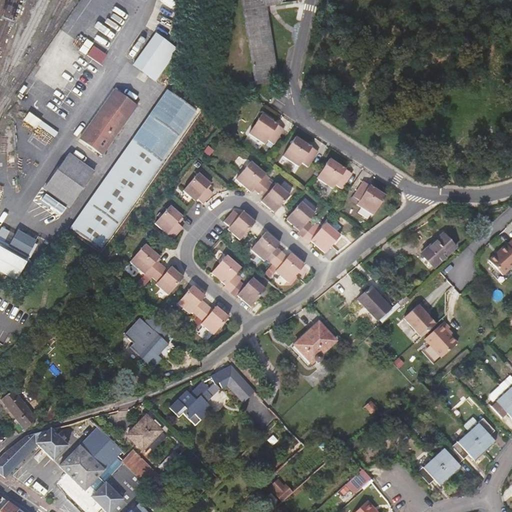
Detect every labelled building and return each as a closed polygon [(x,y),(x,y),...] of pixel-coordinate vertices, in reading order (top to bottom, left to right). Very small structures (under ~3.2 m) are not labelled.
[(302,1),(302,0),(241,0),(257,86),(278,82),(264,8),(302,1)] [(134,65),(150,77),(173,45),(157,34),(134,65)] [(181,51),(173,45),(150,77),(158,82),(181,51)] [(88,55),(101,64),(108,55),(95,46),(88,55)] [(169,89),(71,228),(94,244),(192,105),(169,89)] [(103,155),(138,105),(116,90),(81,140),(103,155)] [(56,137),(59,133),(30,113),(24,121),(36,129),(39,126),(56,137)] [(282,129),(260,115),(248,134),(264,144),(266,141),(272,145),(282,129)] [(317,151),(295,137),(282,156),(298,167),(301,163),(307,167),(317,151)] [(66,155),(40,189),(67,209),(93,175),(66,155)] [(240,173),(234,179),(237,182),(249,192),(252,188),(258,192),(268,181),(269,179),(267,177),(245,158),(244,159),(243,159),(242,159),(241,159),(238,158),(238,156),(230,165),(240,173)] [(351,173),(328,159),(321,169),(316,178),(332,189),(334,185),(341,189),(351,173)] [(181,191),(194,202),(196,199),(202,204),(203,202),(211,193),(206,188),(209,184),(196,173),(181,191)] [(268,181),(258,192),(264,197),(260,202),(274,213),(289,196),(275,184),(273,186),(268,181)] [(385,196),(362,181),(352,197),(358,201),(356,205),(372,215),(385,196)] [(314,213),(298,201),(283,218),(294,227),(298,231),(296,232),(302,238),(315,224),(309,219),(314,213)] [(181,217),(168,206),(153,223),(171,239),(179,231),(181,228),(175,223),(181,217)] [(247,217),(241,212),(238,216),(232,210),(223,222),(228,227),(226,229),(239,240),(254,223),(247,217)] [(340,236),(325,223),(320,229),(315,224),(302,238),(308,243),(310,241),(314,244),(325,254),(340,236)] [(443,231),(422,252),(435,266),(457,245),(443,231)] [(269,266),(280,253),(275,248),(278,244),(270,237),(265,232),(250,250),(269,266)] [(13,233),(4,248),(21,258),(29,243),(13,233)] [(505,242),(487,258),(501,273),(511,263),(511,237),(506,243),(505,242)] [(34,244),(30,250),(38,254),(41,248),(34,244)] [(158,257),(144,244),(128,262),(149,280),(161,265),(158,263),(155,261),(158,257)] [(21,258),(4,248),(0,245),(0,273),(12,280),(23,259),(21,258)] [(299,262),(289,254),(286,257),(280,253),(269,266),(272,268),(288,282),(303,265),(299,262)] [(229,292),(239,281),(233,276),(240,268),(227,256),(211,273),(221,282),(224,285),(223,287),(229,292)] [(28,263),(23,271),(26,273),(31,265),(28,263)] [(182,278),(169,267),(166,271),(164,268),(161,265),(149,280),(166,295),(182,278)] [(245,286),(239,281),(229,292),(235,297),(237,295),(241,298),(250,307),(265,289),(252,277),(245,286)] [(203,297),(191,286),(176,304),(194,319),(206,305),(203,303),(200,300),(203,297)] [(370,287),(358,299),(377,320),(389,309),(370,287)] [(404,318),(421,337),(436,323),(424,311),(426,309),(420,302),(404,318)] [(227,317),(215,307),(212,310),(209,308),(206,305),(194,319),(212,335),(227,317)] [(149,328),(139,339),(137,338),(129,346),(149,363),(150,362),(153,365),(160,358),(157,355),(166,344),(159,337),(168,328),(150,310),(140,321),(149,328)] [(444,321),(425,338),(442,356),(457,342),(446,330),(449,327),(444,321)] [(320,325),(293,350),(310,368),(337,343),(320,325)] [(179,416),(183,412),(195,424),(213,406),(207,400),(213,394),(207,388),(210,386),(217,382),(220,387),(226,384),(242,402),(254,391),(229,365),(213,373),(213,375),(203,381),(203,380),(190,392),(187,390),(169,407),(179,416)] [(511,382),(503,390),(511,400),(511,382)] [(36,417),(15,388),(2,397),(24,430),(36,417)] [(33,400),(34,400),(36,398),(29,389),(26,390),(33,400)] [(510,421),(511,418),(511,400),(503,390),(492,401),(493,402),(489,406),(501,420),(505,416),(510,421)] [(30,402),(40,413),(42,411),(34,400),(33,400),(30,402)] [(370,400),(364,405),(370,412),(376,407),(370,400)] [(127,434),(142,449),(161,430),(146,415),(127,434)] [(481,418),(466,432),(483,451),(494,441),(489,435),(493,431),(481,418)] [(78,445),(58,465),(83,490),(114,458),(118,454),(122,449),(98,425),(79,445),(78,445)] [(66,444),(50,428),(27,436),(4,452),(0,456),(0,473),(5,478),(37,444),(51,458),(66,444)] [(466,432),(450,446),(462,459),(467,455),(472,461),(483,451),(466,432)] [(441,446),(430,456),(449,476),(460,466),(457,464),(462,459),(450,446),(446,450),(441,446)] [(121,465),(90,496),(106,511),(108,511),(109,511),(118,511),(145,482),(147,485),(159,473),(134,449),(128,455),(124,459),(124,460),(124,461),(121,465)] [(114,458),(121,465),(124,461),(124,460),(124,459),(118,454),(114,458)] [(437,486),(449,476),(430,456),(419,466),(420,467),(415,471),(427,484),(432,480),(437,486)] [(273,497),(279,503),(291,493),(285,487),(273,497)] [(379,511),(369,500),(356,511),(379,511)] [(7,501),(0,509),(0,511),(22,511),(18,509),(12,505),(7,501)]
